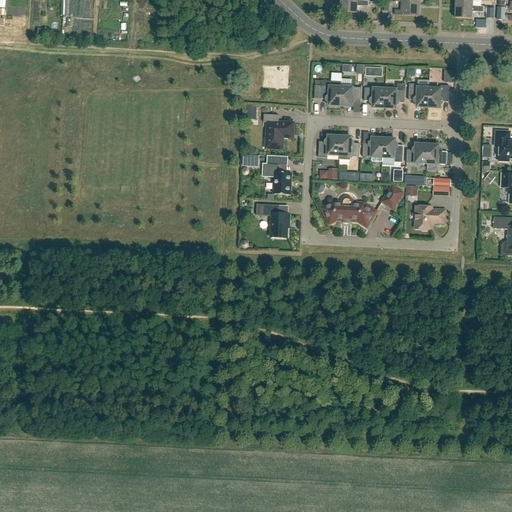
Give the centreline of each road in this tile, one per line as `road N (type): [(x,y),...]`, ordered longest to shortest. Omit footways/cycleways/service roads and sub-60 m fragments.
road 1 (residential): [(457,125),(310,121),(305,223),(321,241),(439,246),(451,245),(453,235)]
road 2 (unclassified): [(463,44),(328,37),(277,0)]
